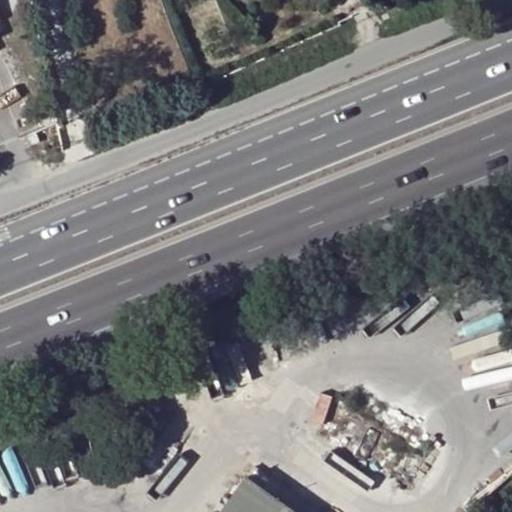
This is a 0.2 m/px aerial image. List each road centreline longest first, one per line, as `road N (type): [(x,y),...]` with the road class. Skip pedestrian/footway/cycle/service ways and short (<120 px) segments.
road 1 (motorway): [(511,61),(0,267)]
road 2 (motorway): [(0,341),(511,136)]
road 3 (tertiary): [(491,0),(0,198)]
